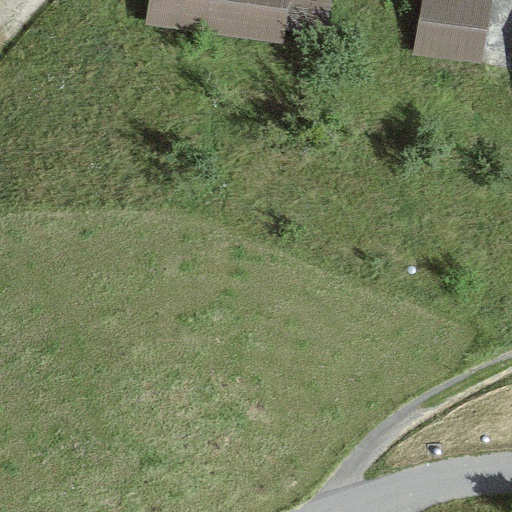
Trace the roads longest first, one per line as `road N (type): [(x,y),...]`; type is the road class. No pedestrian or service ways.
road 1 (unclassified): [(511,468),(337,486),(289,511)]
road 2 (track): [(511,359),(402,418),(340,464),(337,486)]
